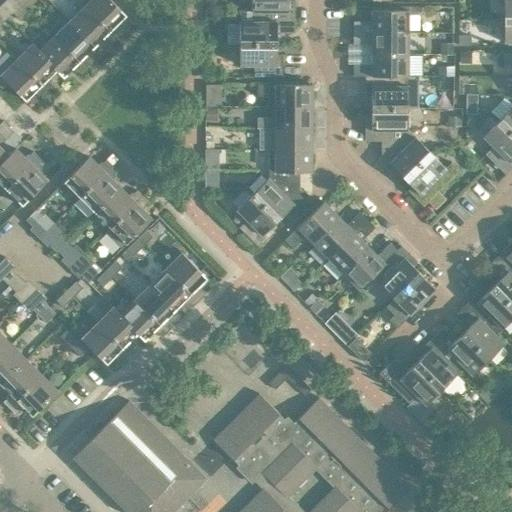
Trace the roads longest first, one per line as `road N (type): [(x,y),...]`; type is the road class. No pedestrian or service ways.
road 1 (residential): [(316,0),(316,41),(332,77),(333,147),(441,266),(511,196)]
road 2 (residential): [(26,477),(114,388)]
